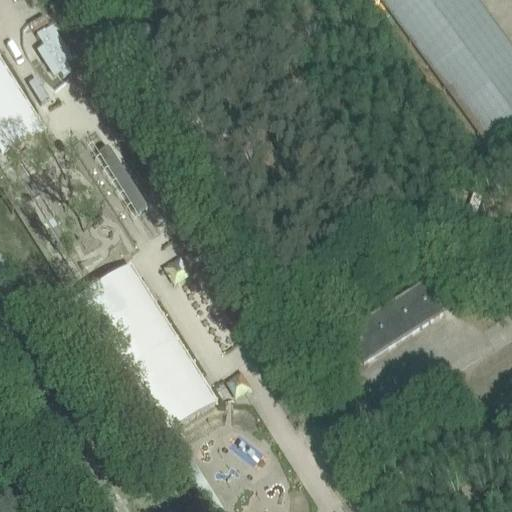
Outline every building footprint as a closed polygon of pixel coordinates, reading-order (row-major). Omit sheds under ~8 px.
[(378,0),(493,156),(511,142),(511,51),(474,0),(378,0)] [(85,38),(63,4),(51,12),(72,46),(85,38)] [(0,162),(44,135),(0,66),(0,162)] [(215,406),(129,270),(73,306),(158,442),(162,439),(172,433),(215,406)] [(365,366),(444,316),(425,286),(346,336),(365,366)] [(208,511),(222,511),(183,449),(172,433),(162,439),(208,511)]
